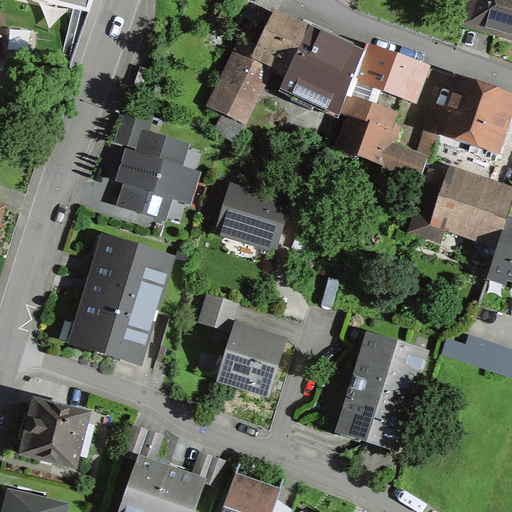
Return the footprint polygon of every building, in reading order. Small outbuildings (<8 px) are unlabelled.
[(36,0),(89,13),(93,0),(36,0)] [(239,0),(226,0),(217,22),(230,29),(243,1),(239,0)] [(511,0),(470,0),(464,25),(511,38),(511,0)] [(288,78),(310,31),(275,14),(258,51),(275,59),(270,69),(288,78)] [(348,96),(354,80),(363,54),(311,30),(310,31),(288,78),(283,87),(295,93),(292,100),(314,110),(317,103),(341,113),(348,96)] [(215,109),(245,123),(270,69),(275,59),(258,51),(244,45),(215,109)] [(427,66),(366,45),(363,54),(354,80),(404,99),(414,102),(427,66)] [(498,155),(511,113),(511,96),(458,78),(447,109),(441,129),(438,135),(498,155)] [(348,96),(398,115),(404,99),(354,80),(348,96)] [(398,115),(348,96),(341,113),(351,117),(391,132),(398,115)] [(434,105),(427,124),(441,129),(447,109),(434,105)] [(125,107),(114,140),(141,149),(147,133),(152,116),(125,107)] [(399,135),(391,132),(351,117),(339,149),(387,167),(395,147),(399,135)] [(223,121),(212,140),(232,152),(243,133),(223,121)] [(131,185),(124,206),(162,219),(170,196),(187,202),(197,173),(179,167),(186,146),(147,133),(141,149),(139,154),(131,151),(121,181),(131,185)] [(428,160),(395,147),(387,167),(387,168),(420,181),(428,160)] [(430,222),(447,175),(433,170),(413,230),(442,240),(446,227),(430,222)] [(507,221),(511,206),(511,198),(447,175),(430,222),(446,227),(499,245),(507,221)] [(289,205),(231,188),(219,229),(225,231),(224,234),(269,247),(270,244),(277,246),(289,205)] [(511,277),(511,222),(507,221),(499,245),(491,270),(511,277)] [(171,258),(106,238),(73,343),(139,363),(171,258)] [(238,303),(209,295),(201,322),(230,331),(238,303)] [(285,341),(236,326),(220,379),(268,394),(285,341)] [(500,348),(469,337),(467,344),(448,338),(443,353),(493,370),(500,348)] [(387,350),(367,344),(343,422),(364,429),(361,439),(375,444),(376,440),(397,447),(410,407),(404,405),(407,394),(413,396),(425,357),(403,350),(405,346),(390,341),(387,350)] [(511,351),(500,348),(493,370),(511,376),(511,351)] [(89,415),(35,402),(22,454),(75,467),(89,415)] [(105,406),(101,420),(123,426),(127,412),(105,406)] [(139,460),(153,465),(163,438),(132,427),(123,455),(139,460)] [(201,453),(193,479),(204,483),(216,487),(224,461),(201,453)] [(139,460),(120,511),(193,511),(204,483),(193,479),(153,465),(139,460)] [(281,490),(236,474),(222,511),(273,511),(278,500),(281,490)] [(62,511),(64,505),(12,493),(7,511),(62,511)] [(293,511),(294,511),(278,500),(273,511),(293,511)]
